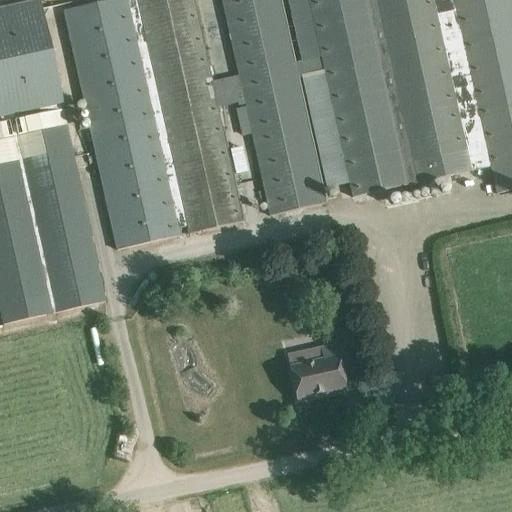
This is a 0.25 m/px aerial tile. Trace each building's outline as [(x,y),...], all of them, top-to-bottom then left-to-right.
[(39,0),(0,9),(0,124),(62,110),(61,104),(62,104),(39,0)] [(193,0),(119,0),(115,1),(169,239),(179,237),(178,230),(187,228),(188,235),(242,223),(216,103),(242,95),(238,76),(211,81),(193,0)] [(296,73),(293,63),(279,0),(220,0),(238,76),(242,95),(270,217),(325,204),(297,79),(296,73)] [(433,0),(307,0),(320,57),(293,63),(296,73),(297,79),(323,73),(351,199),(472,172),(433,0)] [(511,0),(433,0),(472,172),(489,168),(495,195),(511,190),(511,0)] [(115,1),(63,13),(117,251),(169,239),(115,1)] [(62,110),(0,124),(0,313),(3,326),(105,303),(62,110)] [(361,365),(357,345),(356,341),(321,349),(323,360),(289,368),(297,402),(318,398),(318,395),(345,389),(340,369),(361,365)]
